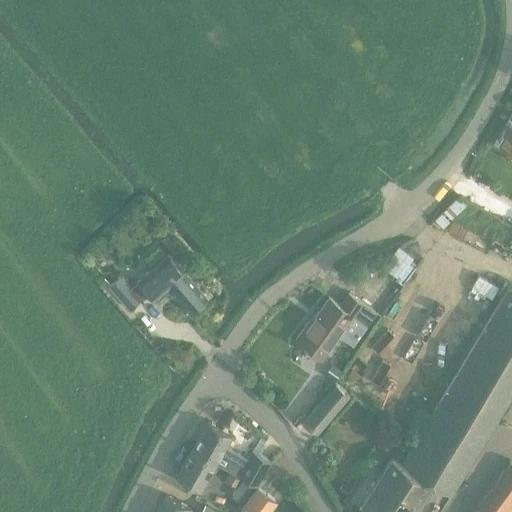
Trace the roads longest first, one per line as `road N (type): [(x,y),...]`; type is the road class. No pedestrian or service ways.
road 1 (unclassified): [(213,374),(260,306),(398,218),(436,181),(499,85),(511,39)]
road 2 (residential): [(328,511),(278,428),(213,374)]
road 3 (unclassified): [(131,511),(213,374)]
